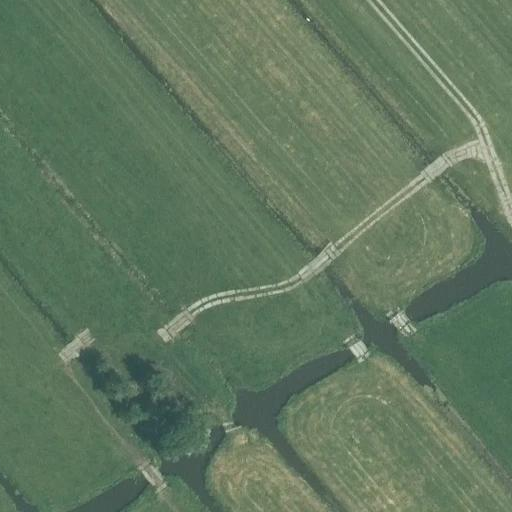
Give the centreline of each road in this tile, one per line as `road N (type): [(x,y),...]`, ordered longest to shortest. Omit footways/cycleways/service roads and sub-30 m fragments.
road 1 (track): [(65,355),(106,329),(160,335),(205,303),(293,285),(445,161),(486,147)]
road 2 (track): [(486,147),(475,117),(373,0)]
